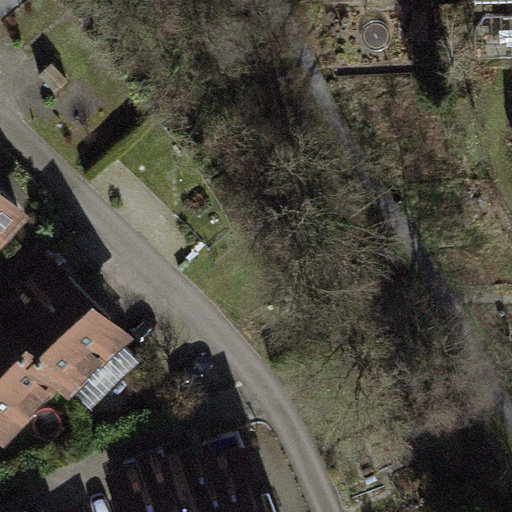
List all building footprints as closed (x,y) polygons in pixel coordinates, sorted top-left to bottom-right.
[(381,105),(376,90),(355,95),(360,110),(381,105)] [(0,227),(19,208),(0,190),(0,227)] [(48,264),(0,312),(0,317),(57,372),(67,382),(117,330),(48,264)] [(0,416),(8,423),(57,372),(0,317),(0,416)] [(267,511),(243,448),(183,472),(198,511),(267,511)] [(198,511),(183,472),(175,453),(115,476),(128,511),(198,511)]
